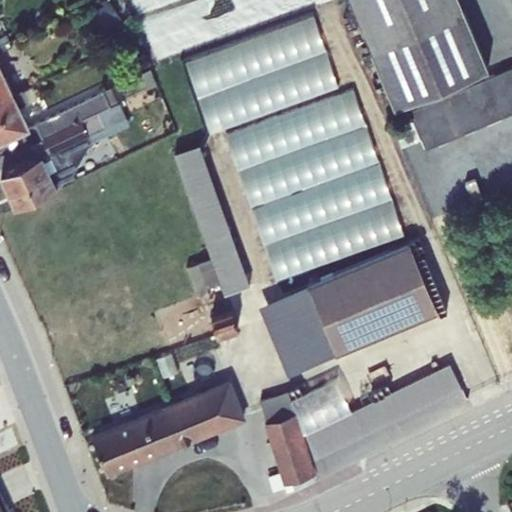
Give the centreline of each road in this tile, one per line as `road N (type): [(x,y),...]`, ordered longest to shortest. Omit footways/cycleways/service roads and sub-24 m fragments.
road 1 (tertiary): [(85,511),(0,314)]
road 2 (unclassified): [(461,449),(339,511)]
